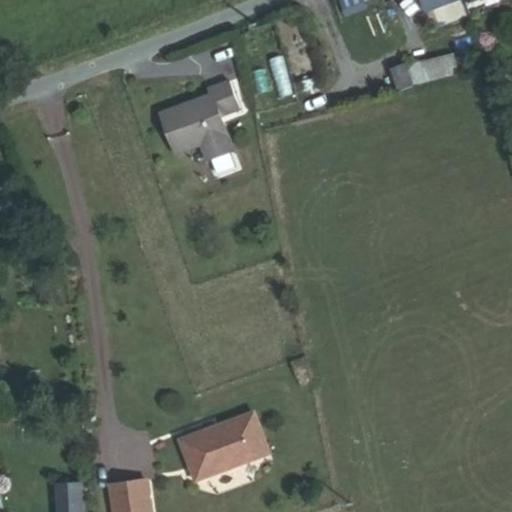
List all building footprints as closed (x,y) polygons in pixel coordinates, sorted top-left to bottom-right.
[(419,0),(426,17),(457,5),(455,0),(419,0)] [(417,90),(409,58),(377,66),(379,73),(359,78),(365,103),(417,90)] [(426,88),(459,79),(453,59),(420,67),(426,88)] [(205,165),(234,156),(222,120),(241,114),(232,87),(211,93),(213,99),(161,117),(175,157),(200,148),(205,165)] [(0,218),(9,215),(5,203),(0,204),(0,218)] [(0,222),(0,236),(18,231),(14,219),(0,222)] [(256,412),(181,439),(196,481),(271,453),(256,412)] [(151,511),(147,480),(111,485),(114,511),(151,511)] [(61,511),(82,511),(82,488),(61,488),(61,511)]
